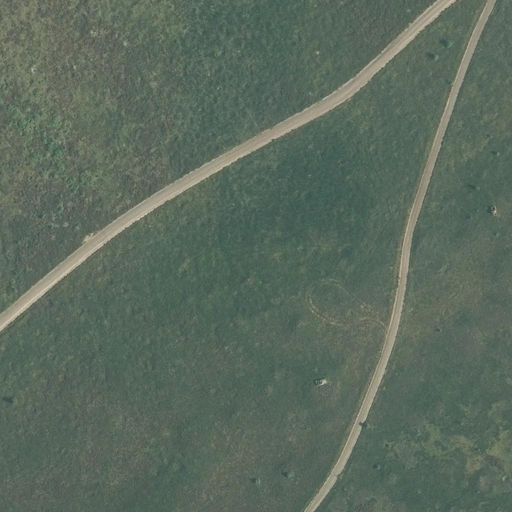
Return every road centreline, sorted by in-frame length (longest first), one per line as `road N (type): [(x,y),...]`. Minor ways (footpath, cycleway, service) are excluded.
road 1 (track): [(0,326),(133,217),(350,87),(452,0)]
road 2 (unknown): [(310,511),(341,465),(386,355),(416,213),(492,0)]
